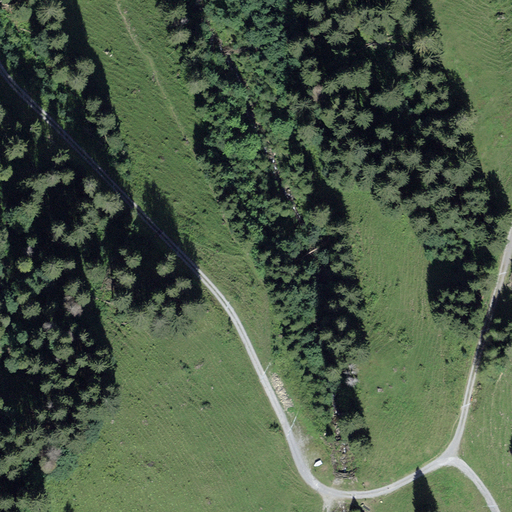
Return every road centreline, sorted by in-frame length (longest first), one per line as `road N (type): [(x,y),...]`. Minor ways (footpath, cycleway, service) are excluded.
road 1 (track): [(511,253),(452,457),(396,490),(352,499),(317,487),(261,371)]
road 2 (track): [(261,371),(219,294),(0,67)]
